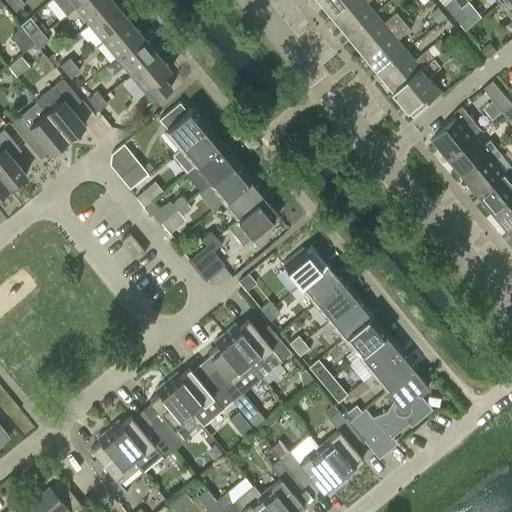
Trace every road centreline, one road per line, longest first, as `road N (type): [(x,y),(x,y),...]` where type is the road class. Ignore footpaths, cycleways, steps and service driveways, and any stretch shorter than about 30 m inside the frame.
road 1 (residential): [(46,198),(90,161),(207,299),(163,335)]
road 2 (residential): [(385,156),(252,0)]
road 3 (residential): [(511,313),(385,156)]
road 4 (residential): [(360,511),(511,385)]
road 5 (residential): [(46,198),(163,335)]
road 6 (residential): [(511,51),(385,156)]
road 7 (residential): [(163,335),(45,433)]
